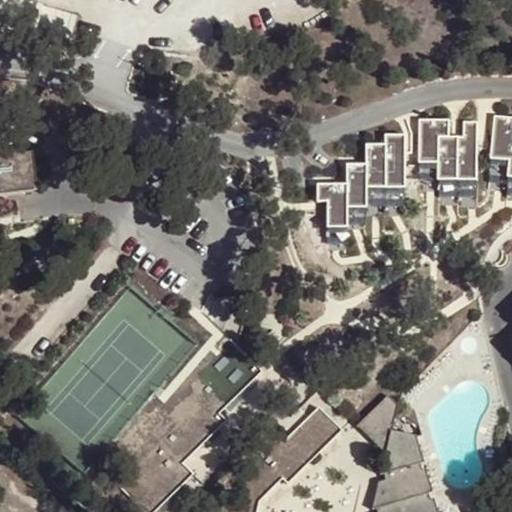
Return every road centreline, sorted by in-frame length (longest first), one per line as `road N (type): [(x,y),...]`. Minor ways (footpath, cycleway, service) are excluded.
road 1 (residential): [(511,83),(475,83),(294,139),(235,146),(175,130)]
road 2 (residential): [(0,391),(163,162),(175,130)]
road 3 (residential): [(175,130),(0,71)]
